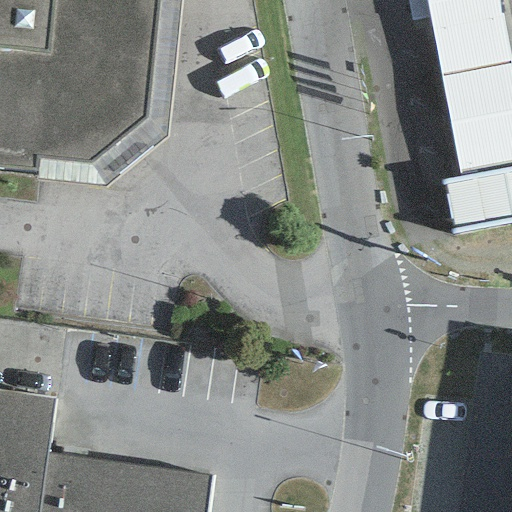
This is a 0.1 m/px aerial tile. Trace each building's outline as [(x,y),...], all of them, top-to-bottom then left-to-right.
[(0,0),(0,172),(37,176),(37,163),(89,168),(144,123),(157,0),(0,0)] [(157,0),(144,123),(89,168),(37,163),(37,176),(36,186),(105,192),(168,145),(181,0),(157,0)] [(511,72),(497,0),(425,0),(458,182),(511,171),(511,72)] [(511,171),(458,182),(440,185),(445,213),(450,241),(511,229),(511,171)] [(0,511),(208,511),(212,483),(48,460),(56,406),(0,398),(0,511)]
